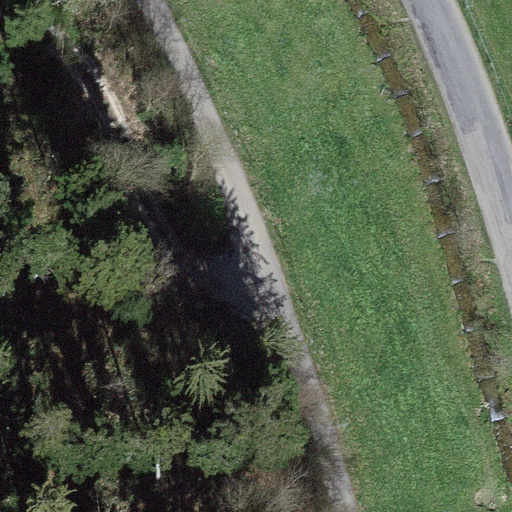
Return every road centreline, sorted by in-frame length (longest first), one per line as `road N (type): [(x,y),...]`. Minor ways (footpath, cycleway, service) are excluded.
road 1 (unclassified): [(137,0),(255,256),(328,511)]
road 2 (track): [(0,253),(89,351),(146,432),(230,495),(271,511)]
road 3 (unclassified): [(511,231),(426,0)]
